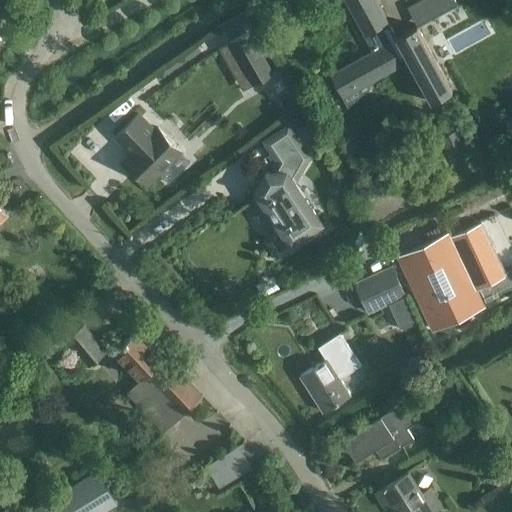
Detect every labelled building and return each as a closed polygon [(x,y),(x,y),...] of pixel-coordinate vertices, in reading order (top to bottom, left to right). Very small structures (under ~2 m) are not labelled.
[(344,0),(372,49),(329,73),(347,106),(361,93),(358,88),(401,64),(399,60),(405,56),(430,101),(452,89),(416,25),(396,36),(375,0),(344,0)] [(452,0),(417,0),(406,7),(416,25),(454,4),(452,0)] [(248,28),(228,39),(253,83),(273,71),(248,28)] [(154,130),(138,112),(114,136),(131,153),(124,159),(147,183),(180,150),(157,127),(154,130)] [(287,126),(265,141),(277,160),(271,171),(266,172),(256,189),(277,221),(266,240),(278,257),(312,234),(308,229),(320,221),(293,181),(307,156),(287,126)] [(467,158),(455,131),(438,138),(450,165),(467,158)] [(0,221),(9,213),(0,203),(0,221)] [(449,232),(439,237),(472,310),(483,305),(482,302),(497,294),(496,292),(511,284),(511,269),(504,273),(481,222),(451,236),(449,232)] [(472,310),(439,237),(398,256),(432,329),(472,310)] [(354,282),(368,311),(404,295),(391,265),(354,282)] [(65,337),(66,338),(88,364),(106,349),(82,322),(65,337)] [(162,358),(136,330),(109,355),(122,369),(127,365),(140,379),(126,392),(163,431),(201,395),(164,356),(162,358)] [(325,358),(300,375),(323,411),(349,393),(339,378),(360,364),(339,332),(317,346),(325,358)] [(406,427),(418,420),(406,401),(342,441),(355,461),(375,449),(381,458),(413,438),(406,427)] [(207,464),(219,484),(248,467),(235,446),(207,464)] [(27,511),(104,511),(117,504),(96,470),(27,511)] [(393,502),(399,511),(430,511),(433,511),(408,471),(375,492),(384,508),(393,502)]
